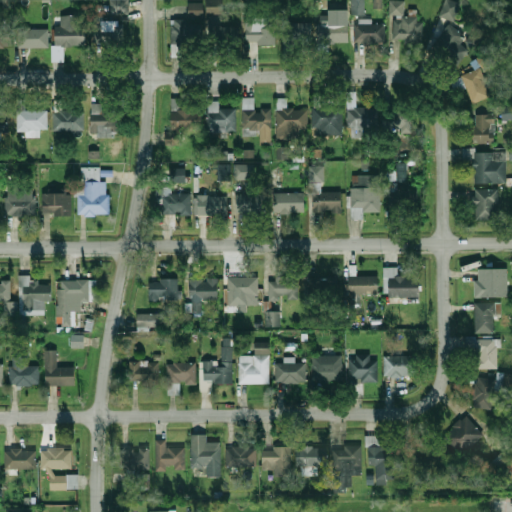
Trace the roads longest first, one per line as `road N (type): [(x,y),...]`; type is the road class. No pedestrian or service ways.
road 1 (residential): [(0,417),(414,412),(432,402),(447,369),(445,244)]
road 2 (residential): [(0,79),(418,82),(444,114),(445,244)]
road 3 (residential): [(97,511),(107,355),(147,146),(150,0)]
road 4 (residential): [(0,248),(511,243)]
